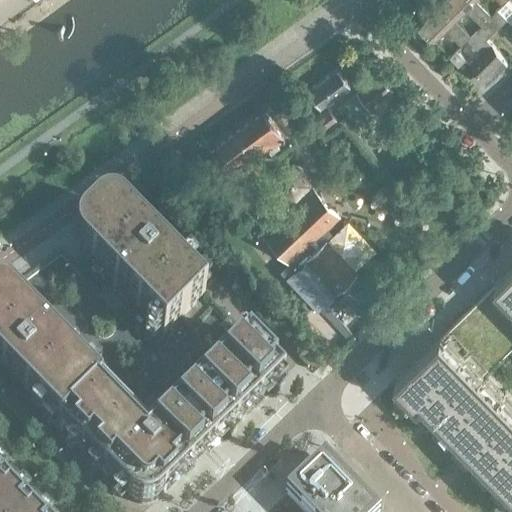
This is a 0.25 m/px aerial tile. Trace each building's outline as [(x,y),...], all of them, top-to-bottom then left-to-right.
[(491,14),(477,0),(442,0),(440,2),(456,19),(463,12),(470,11),(481,23),(491,14)] [(471,34),(456,19),(440,2),(418,24),(434,40),(442,32),(449,32),(461,44),(466,38),(471,34)] [(508,59),(487,37),(507,18),(497,8),(491,14),(481,23),(471,34),(466,38),(478,50),(478,56),(470,63),(486,80),(508,59)] [(465,59),(455,49),(449,55),(459,65),(465,59)] [(331,97),(349,83),(336,67),(307,90),(318,106),(323,102),(326,106),(333,100),(331,97)] [(369,107),(391,90),(378,76),(356,93),(369,107)] [(320,128),(334,118),(327,109),(313,119),(320,128)] [(279,147),(276,143),(283,137),(263,110),(205,153),(226,180),(267,149),(270,153),(279,147)] [(325,228),(338,215),(312,187),(263,234),(289,262),(303,248),(325,228)] [(0,367),(57,426),(121,491),(175,438),(197,461),(213,446),(191,423),(260,355),(242,337),(203,297),(125,217),(119,210),(112,215),(86,234),(0,296),(0,367)] [(289,262),(278,272),(315,311),(355,273),(324,240),(330,234),(325,228),(303,248),(289,262)] [(511,264),(504,272),(496,280),(441,333),(396,378),(400,382),(401,382),(414,396),(419,402),(420,401),(433,416),(438,422),(439,421),(453,435),(452,436),(458,441),(472,455),(471,456),(477,461),(491,475),(496,481),(497,481),(510,495),(511,497),(511,264)] [(373,511),(322,459),(285,495),(300,511),(373,511)] [(0,511),(30,511),(0,481),(0,511)]
